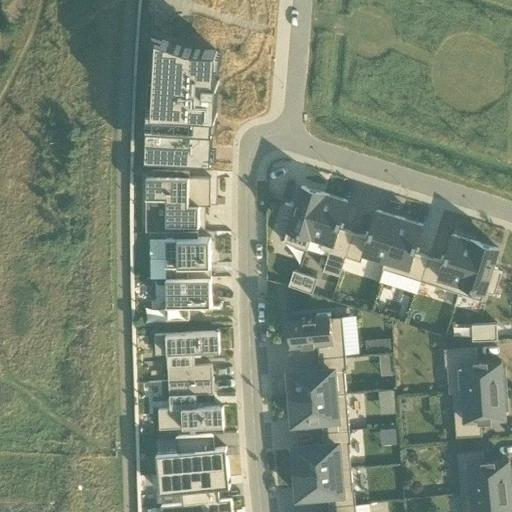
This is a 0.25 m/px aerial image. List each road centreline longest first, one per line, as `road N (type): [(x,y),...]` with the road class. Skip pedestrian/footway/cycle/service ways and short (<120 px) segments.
road 1 (residential): [(263,511),(249,170),(253,149),(290,138)]
road 2 (residential): [(511,216),(290,138)]
road 3 (residential): [(290,138),(300,0)]
